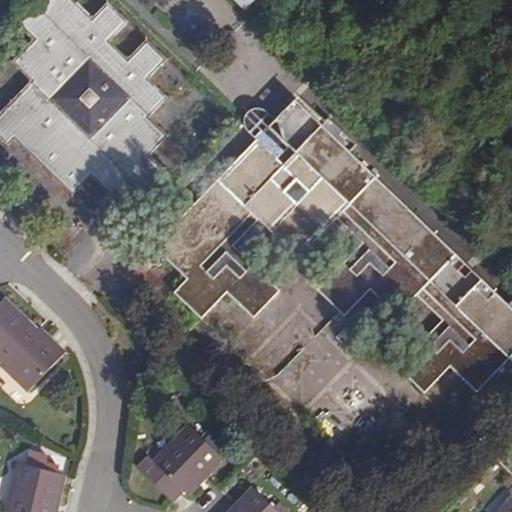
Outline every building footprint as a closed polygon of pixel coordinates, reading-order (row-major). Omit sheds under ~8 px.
[(87,23),(63,0),(38,0),(30,9),(24,2),(7,20),(31,42),(8,66),(27,85),(0,112),(0,144),(13,158),(18,153),(40,130),(58,111),(77,129),(59,149),(87,176),(126,214),(165,173),(147,155),(164,137),(145,119),(164,99),(144,79),(162,62),(142,42),(123,63),(104,45),(123,25),(104,6),(87,23)] [(231,0),(242,10),(251,0),(231,0)] [(320,126),(292,99),(271,121),(275,124),(279,138),(287,144),(274,158),(254,139),(221,173),(233,185),(226,193),(213,181),(150,246),(184,278),(171,292),(199,318),(225,292),(252,318),(279,290),(232,244),(257,218),(297,257),(335,216),(362,242),(316,289),(343,316),(370,289),(395,314),(415,293),(442,319),(396,366),(424,394),(450,367),(477,392),(509,359),(511,361),(511,301),(508,306),(469,268),(457,282),(450,276),(463,263),(348,152),(355,145),(327,119),(320,126)] [(58,111),(40,130),(59,149),(77,129),(58,111)] [(59,149),(40,130),(18,153),(65,198),(87,176),(59,149)] [(233,185),(221,173),(213,181),(226,193),(233,185)] [(469,268),(463,263),(450,276),(457,282),(469,268)] [(36,336),(3,302),(0,305),(0,359),(5,365),(2,368),(28,394),(65,356),(49,338),(44,344),(36,336)] [(49,338),(41,331),(36,336),(44,344),(49,338)] [(220,461),(187,429),(152,464),(146,458),(135,468),(170,502),(179,492),(184,497),(220,461)] [(354,461),(329,437),(306,462),(330,486),(354,461)] [(408,464),(382,439),(358,465),(384,489),(408,464)] [(55,511),(64,474),(18,464),(7,511),(55,511)] [(511,511),(511,490),(510,493),(511,494),(511,503),(503,511),(511,511)] [(271,511),(252,492),(232,511),(271,511)]
